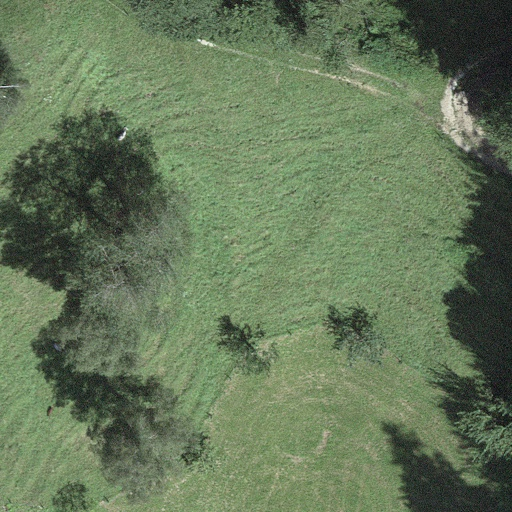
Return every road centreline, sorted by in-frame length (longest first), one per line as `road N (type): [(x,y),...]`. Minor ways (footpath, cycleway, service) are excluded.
road 1 (track): [(447,101),(220,40),(155,0)]
road 2 (track): [(511,166),(467,142),(447,101),(466,66),(511,52)]
